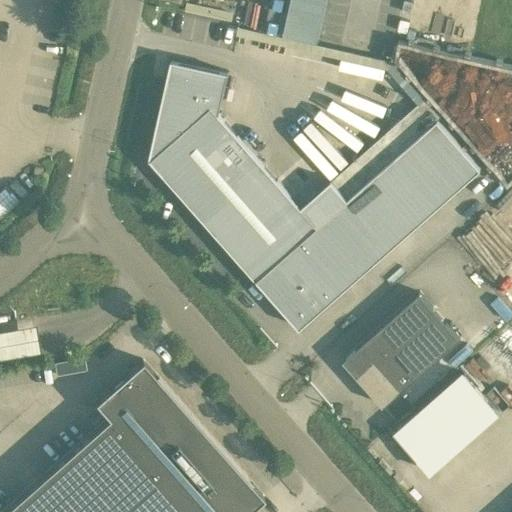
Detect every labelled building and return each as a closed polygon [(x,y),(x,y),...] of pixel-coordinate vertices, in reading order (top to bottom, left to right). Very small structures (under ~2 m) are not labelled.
[(292,0),(286,33),(322,40),(329,0),(292,0)] [(151,157),(244,263),(304,210),(218,113),(227,72),(186,63),(182,82),(168,78),(151,157)] [(437,119),(347,198),(390,246),(480,167),(437,119)] [(35,167),(33,174),(41,176),(43,169),(35,167)] [(304,210),(244,263),(300,326),(390,246),(347,198),(317,225),(304,210)] [(419,291),(343,358),(384,404),(460,337),(419,291)] [(37,315),(0,321),(0,349),(42,342),(37,315)] [(0,511),(244,511),(263,496),(142,358),(94,400),(108,416),(0,511)] [(412,415),(393,431),(430,472),(448,456),(412,415)]
